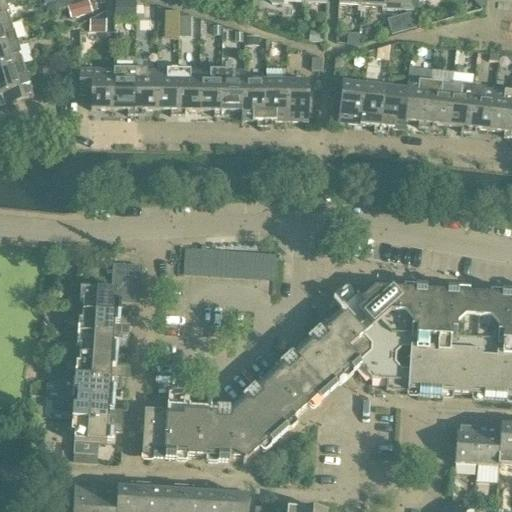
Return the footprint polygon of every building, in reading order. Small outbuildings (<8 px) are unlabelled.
[(54,0),(58,11),(66,9),(69,7),(67,0),(54,0)] [(133,1),(131,0),(112,0),(113,12),(133,13),(133,1)] [(303,10),(303,0),(265,0),(265,1),(271,6),(282,7),(282,4),(300,5),(300,10),(303,10)] [(303,0),(303,10),(306,10),(306,6),(325,7),(325,0),(303,0)] [(360,13),(360,0),(337,0),(337,7),(357,8),(356,13),(360,13)] [(407,0),(360,0),(360,13),(362,13),(363,9),(381,10),(381,12),(412,13),(412,11),(407,0)] [(423,0),(407,0),(412,11),(423,0)] [(87,2),(69,7),(66,9),(69,21),(90,15),(87,2)] [(10,7),(9,4),(0,6),(0,28),(10,26),(5,8),(10,7)] [(178,29),(178,23),(178,17),(165,16),(164,29),(178,29)] [(189,23),(178,23),(178,29),(178,42),(189,42),(189,23)] [(15,44),(10,26),(0,28),(0,51),(21,45),(20,43),(15,44)] [(22,48),(21,45),(0,51),(0,74),(22,68),(17,49),(22,48)] [(126,119),(134,119),(134,68),(134,60),(112,60),(112,72),(112,113),(126,114),(126,119)] [(320,74),(321,61),(312,61),(311,74),(320,74)] [(343,63),(339,63),(333,62),(332,75),(342,75),(343,63)] [(22,68),(0,74),(0,97),(4,96),(29,89),(22,68)] [(155,114),(155,73),(137,73),(137,68),(134,68),(134,119),(140,119),(140,114),(155,114)] [(177,120),(177,69),(174,69),(174,73),(155,73),(155,114),(169,114),(169,120),(177,120)] [(199,114),(199,73),(180,73),(180,69),(177,69),(177,120),(184,120),(184,114),(199,114)] [(220,120),(221,69),(217,69),(217,74),(199,73),(199,114),(213,115),(213,120),(220,120)] [(241,83),(242,83),(242,74),(223,73),(223,69),(221,69),(220,120),(227,120),(227,115),(240,115),(241,115),(241,83)] [(112,113),(112,72),(77,72),(77,98),(89,98),(89,113),(112,113)] [(264,130),(264,79),(261,79),(261,84),(242,83),(241,83),(241,115),(240,115),(240,124),(255,124),(255,130),(264,130)] [(285,125),(286,84),(267,84),(267,79),(264,79),(264,130),(270,130),(270,125),(285,125)] [(424,132),(430,81),(426,80),(425,85),(407,83),(406,92),(406,93),(402,124),(403,124),(417,126),(416,131),(424,132)] [(446,129),(450,88),(431,86),(432,81),(430,81),(424,132),(430,132),(431,127),(446,129)] [(308,84),(286,84),(285,125),(307,125),(308,84)] [(359,129),(364,88),(341,85),(336,126),(359,129)] [(379,136),(385,85),(382,85),(381,90),(364,88),(359,129),(373,130),(372,135),(379,136)] [(406,93),(406,92),(388,90),(388,86),(385,85),(379,136),(386,137),(387,132),(402,134),(403,124),(402,124),(406,93)] [(467,136),(473,86),(469,85),(469,90),(450,88),(446,129),(460,131),(459,136),(467,136)] [(489,134),(493,93),(475,91),(475,86),(473,86),(467,136),(474,137),(474,132),(489,134)] [(29,89),(4,96),(7,108),(32,100),(29,89)] [(510,141),(511,123),(511,92),(511,95),(493,93),(489,134),(503,136),(502,140),(510,141)] [(275,259),(185,251),(182,279),(273,286),(275,259)] [(81,306),(80,314),(113,316),(114,306),(138,307),(140,269),(112,267),(110,293),(78,291),(77,306),(81,306)] [(511,300),(413,295),(413,299),(376,297),(348,321),(345,318),(301,357),(231,420),(144,414),(141,459),(246,465),(331,390),(357,367),(370,382),(386,383),(385,394),(418,396),(418,400),(440,402),(440,397),(511,401),(511,300)] [(113,326),(113,316),(80,314),(80,322),(76,322),(75,336),(127,339),(128,327),(113,326)] [(126,350),(127,339),(75,336),(74,348),(78,349),(78,357),(111,359),(111,349),(126,350)] [(110,369),(111,359),(78,357),(77,366),(73,365),(72,378),(124,381),(125,370),(110,369)] [(123,393),(124,381),(72,378),(72,392),(75,392),(75,400),(108,402),(108,392),(123,393)] [(107,412),(108,402),(75,400),(74,408),(70,408),(70,421),(121,425),(122,413),(107,412)] [(120,436),(121,425),(70,421),(69,435),(72,435),(72,444),(73,444),(71,465),(95,467),(97,445),(105,446),(105,435),(120,436)] [(476,469),(478,425),(472,424),(472,429),(455,428),(453,468),(476,469)] [(497,470),(499,431),(485,430),(485,425),(478,425),(476,469),(477,469),(497,470)] [(511,471),(511,431),(499,431),(497,470),(511,471)] [(94,511),(96,488),(89,487),(89,491),(73,490),(71,511),(94,511)] [(114,511),(116,493),(102,492),(103,488),(96,488),(94,511),(114,511)] [(137,511),(139,489),(129,489),(129,493),(116,493),(114,511),(137,511)] [(159,511),(160,495),(148,494),(149,490),(139,489),(137,511),(159,511)] [(180,511),(182,492),(172,491),(172,496),(160,495),(159,511),(180,511)] [(202,511),(203,498),(191,497),(191,492),(182,492),(180,511),(202,511)] [(223,511),(225,494),(216,494),(215,499),(203,498),(202,511),(223,511)] [(234,495),(225,494),(223,511),(246,511),(247,500),(234,499),(234,495)]
